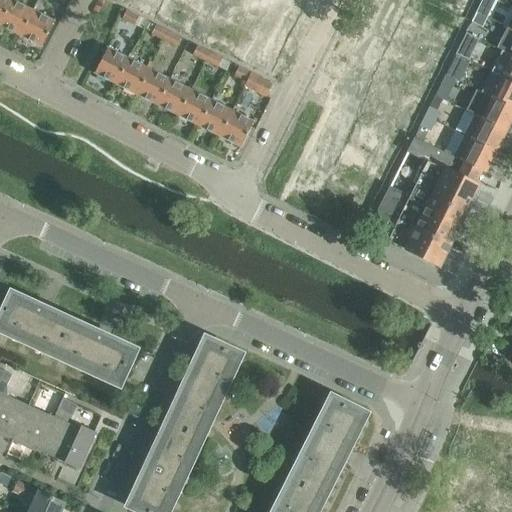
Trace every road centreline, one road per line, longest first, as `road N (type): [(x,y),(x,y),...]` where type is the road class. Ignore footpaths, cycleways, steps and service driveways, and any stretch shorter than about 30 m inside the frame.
road 1 (residential): [(421,405),(194,294)]
road 2 (residential): [(463,313),(285,230),(245,192)]
road 3 (residential): [(194,294),(96,511)]
road 4 (residential): [(245,192),(41,89)]
road 5 (residential): [(343,0),(245,192)]
road 6 (residential): [(194,294),(2,203)]
